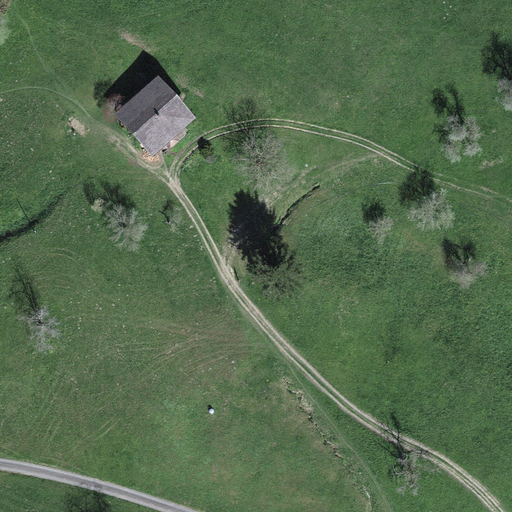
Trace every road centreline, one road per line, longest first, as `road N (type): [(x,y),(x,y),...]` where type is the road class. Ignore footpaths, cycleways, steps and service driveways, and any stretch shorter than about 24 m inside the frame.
road 1 (track): [(380,141),(265,116),(218,127),(176,155),(177,187),(245,300),(368,415),(466,476),(501,511)]
road 2 (track): [(159,511),(0,467)]
